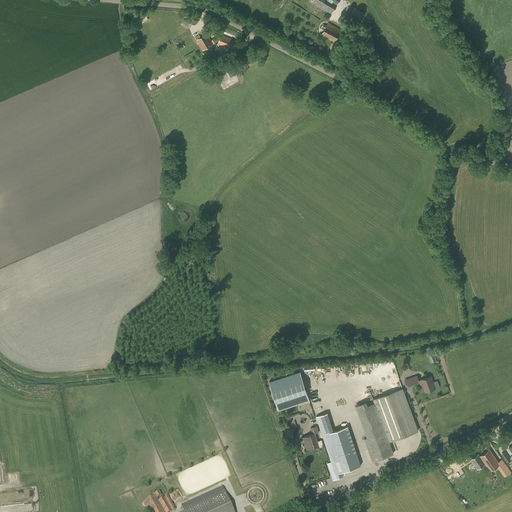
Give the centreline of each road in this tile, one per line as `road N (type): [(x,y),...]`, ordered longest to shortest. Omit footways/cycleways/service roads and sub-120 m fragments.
road 1 (track): [(0,358),(28,374),(61,376),(401,346),(470,331),(468,290),(449,232),(457,155)]
road 2 (unclassified): [(511,167),(442,148),(222,16),(102,0)]
road 3 (unclassified): [(307,511),(511,415)]
